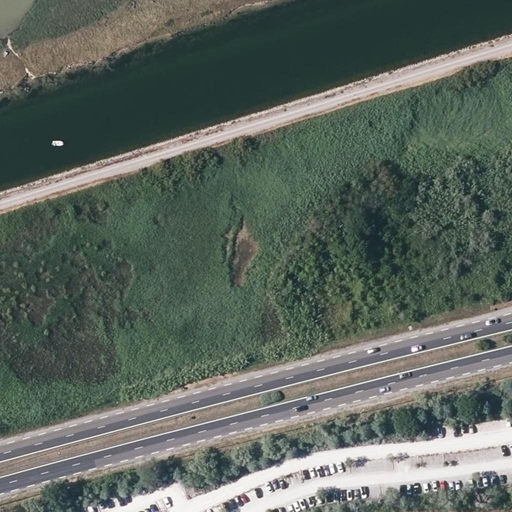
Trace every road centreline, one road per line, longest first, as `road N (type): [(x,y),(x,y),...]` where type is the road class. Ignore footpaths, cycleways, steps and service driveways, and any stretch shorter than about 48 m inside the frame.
road 1 (track): [(511,48),(0,206)]
road 2 (trunk): [(0,487),(511,353)]
road 3 (trunk): [(511,320),(0,453)]
